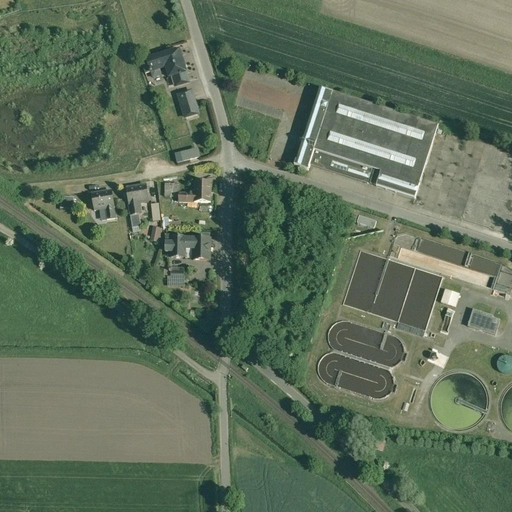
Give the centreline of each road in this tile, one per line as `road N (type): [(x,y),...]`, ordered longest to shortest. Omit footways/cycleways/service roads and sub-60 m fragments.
road 1 (residential): [(224,388),(0,227)]
road 2 (unclassified): [(226,328),(416,511)]
road 3 (unclassified): [(228,158),(226,328)]
road 4 (unclassified): [(185,0),(228,158)]
road 5 (residential): [(228,158),(89,187)]
road 6 (unclassified): [(224,388),(227,511)]
